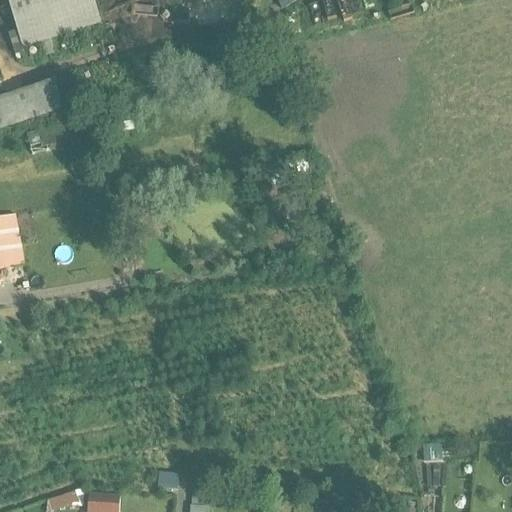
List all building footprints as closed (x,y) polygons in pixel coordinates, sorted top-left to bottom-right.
[(41,45),(51,42),(101,26),(92,0),(6,0),(17,33),(8,36),(17,64),(29,60),(26,53),(25,53),(26,50),(41,45)] [(403,5),(401,0),(383,0),(385,9),(403,5)] [(316,9),(316,27),(332,27),(332,9),(316,9)] [(51,42),(41,45),(45,59),(56,56),(51,42)] [(0,133),(62,112),(60,107),(61,106),(55,88),(57,87),(55,82),(0,101),(0,133)] [(72,124),(26,136),(32,159),(69,149),(70,153),(81,150),(80,145),(78,145),(72,124)] [(294,164),(266,170),(268,183),(297,177),(294,164)] [(0,285),(1,285),(0,281),(0,271),(26,267),(17,217),(0,219),(0,285)] [(441,446),(424,448),(424,465),(442,464),(441,446)] [(162,470),(161,488),(180,489),(181,471),(162,470)] [(209,511),(210,510),(206,509),(208,479),(194,478),(191,508),(190,508),(189,511),(209,511)] [(66,511),(82,509),(83,492),(47,503),(45,511),(66,511)] [(89,499),(87,511),(119,511),(120,501),(89,499)] [(399,505),(396,511),(416,511),(413,510),(415,506),(403,501),(402,506),(399,505)]
